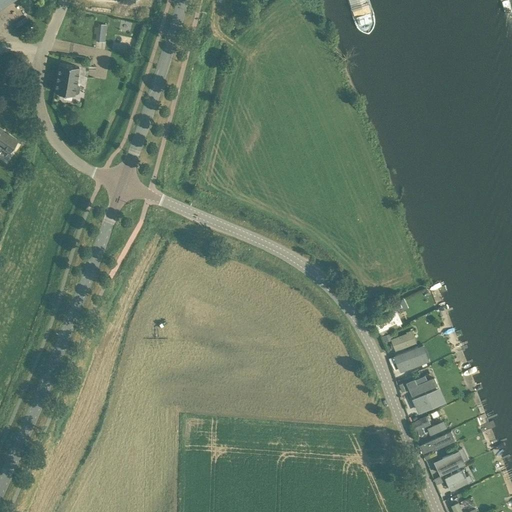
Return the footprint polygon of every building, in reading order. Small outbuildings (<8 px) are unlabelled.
[(107,24),(98,23),(98,27),(94,27),(94,33),(106,34),(107,24)] [(79,66),(59,63),(54,91),(74,94),(74,93),(77,93),(79,92),(80,86),(78,84),(76,83),(79,66)] [(0,150),(2,147),(9,152),(18,139),(0,127),(0,150)] [(385,306),(387,312),(401,305),(398,300),(385,306)] [(385,306),(370,314),(373,321),(375,320),(388,314),(387,312),(385,306)] [(388,314),(375,320),(382,334),(401,325),(400,323),(402,322),(397,310),(389,315),(388,314)] [(407,331),(391,338),(391,339),(395,349),(417,341),(411,328),(406,330),(407,331)] [(382,335),(385,341),(391,339),(391,338),(390,337),(393,335),(391,331),(382,335)] [(423,343),(394,355),(400,371),(430,359),(423,343)] [(415,377),(406,381),(413,395),(438,383),(435,375),(427,379),(418,383),(415,377)] [(437,389),(415,398),(420,410),(442,400),(437,389)] [(429,413),(412,422),(416,431),(417,430),(420,434),(428,430),(431,435),(447,426),(444,419),(437,422),(436,420),(433,421),(429,413)] [(451,429),(420,444),(423,452),(432,448),(433,449),(456,438),(451,429)] [(443,458),(435,462),(440,474),(466,462),(465,460),(469,458),(463,447),(460,449),(459,448),(442,456),(443,458)] [(436,451),(424,456),(426,459),(437,454),(436,451)] [(463,467),(445,476),(451,489),(469,480),(463,467)] [(442,474),(434,478),(436,483),(444,479),(442,474)] [(463,511),(459,501),(451,504),(454,511),(477,511),(475,507),(464,511),(463,511)]
